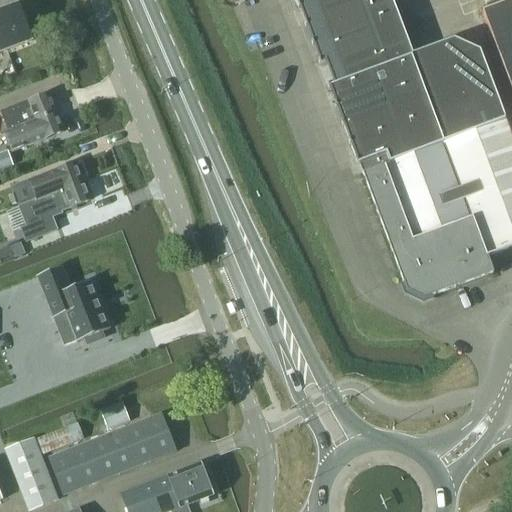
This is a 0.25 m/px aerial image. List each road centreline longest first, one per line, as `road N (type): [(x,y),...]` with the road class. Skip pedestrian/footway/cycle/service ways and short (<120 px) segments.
road 1 (unclassified): [(97,0),(262,436),(265,511)]
road 2 (primary): [(283,330),(143,0)]
road 3 (primary): [(283,330),(335,463)]
road 4 (primary): [(363,445),(283,330)]
